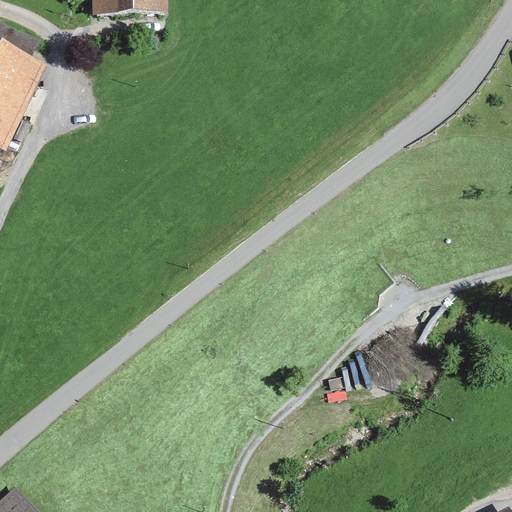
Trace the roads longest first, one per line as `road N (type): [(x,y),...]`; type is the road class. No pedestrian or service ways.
road 1 (unclassified): [(511,12),(481,61),(430,114),(0,451)]
road 2 (track): [(0,216),(63,63),(49,33),(0,11)]
